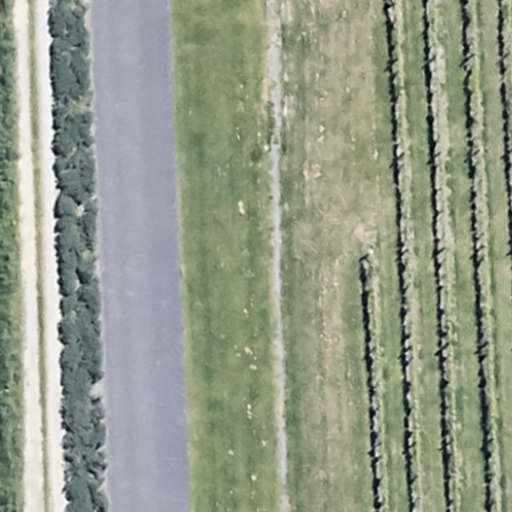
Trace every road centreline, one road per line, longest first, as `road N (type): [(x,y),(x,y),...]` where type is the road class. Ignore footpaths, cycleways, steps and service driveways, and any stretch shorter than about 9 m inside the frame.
road 1 (residential): [(144,0),(166,511)]
road 2 (track): [(46,511),(40,0)]
